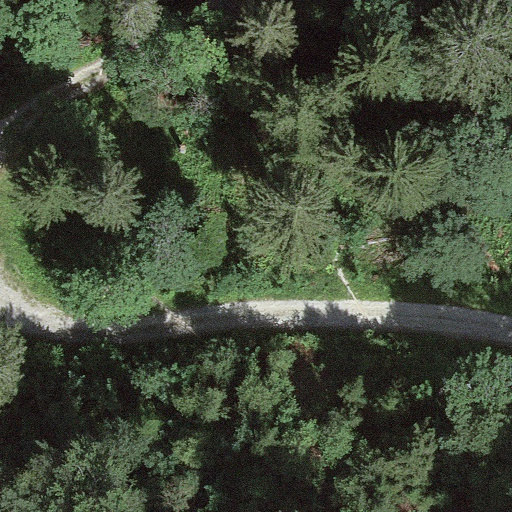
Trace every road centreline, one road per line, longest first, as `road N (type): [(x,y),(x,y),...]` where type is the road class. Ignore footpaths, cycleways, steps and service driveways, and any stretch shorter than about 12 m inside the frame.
road 1 (track): [(511,332),(426,315),(232,312),(94,323),(37,312),(0,269)]
road 2 (track): [(0,141),(13,118),(215,0)]
